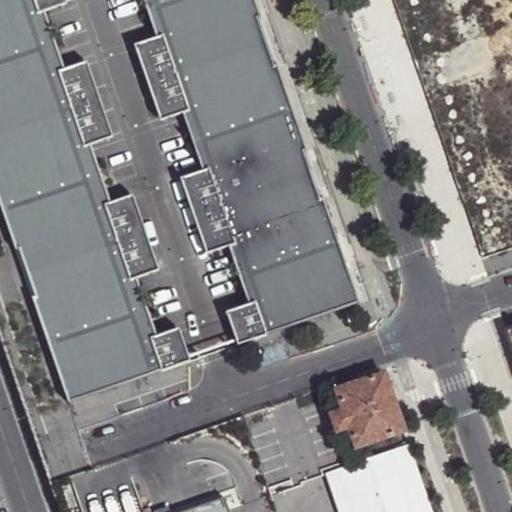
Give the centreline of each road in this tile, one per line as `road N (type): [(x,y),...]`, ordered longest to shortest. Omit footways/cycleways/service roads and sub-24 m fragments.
road 1 (unclassified): [(434,319),(324,0)]
road 2 (residential): [(434,319),(216,398)]
road 3 (unclassified): [(500,511),(434,319)]
